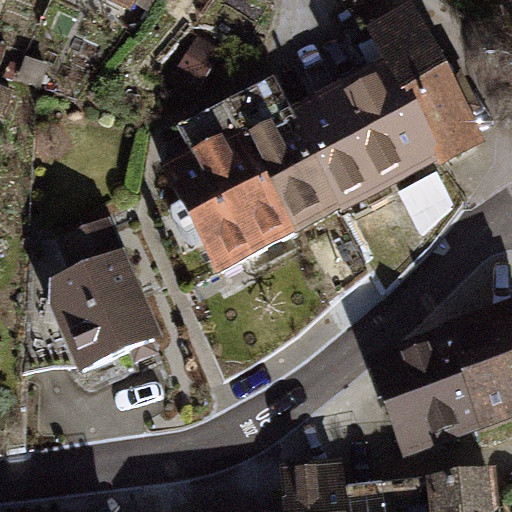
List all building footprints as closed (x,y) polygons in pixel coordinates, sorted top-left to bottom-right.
[(81,0),(131,24),(143,0),(81,0)] [(376,79),(284,123),(334,227),(476,160),(404,10),(354,34),(376,79)] [(268,95),(140,159),(207,291),(334,227),(284,123),(268,95)] [(67,283),(42,294),(81,382),(157,349),(102,225),(51,248),(67,283)] [(511,315),(450,337),(485,438),(511,428),(511,315)] [(448,337),(376,363),(411,464),(483,439),(448,337)] [(271,511),(334,511),(333,500),(331,477),(269,483),(271,511)] [(488,511),(486,484),(412,492),(414,511),(488,511)] [(414,511),(412,492),(333,500),(334,511),(414,511)]
